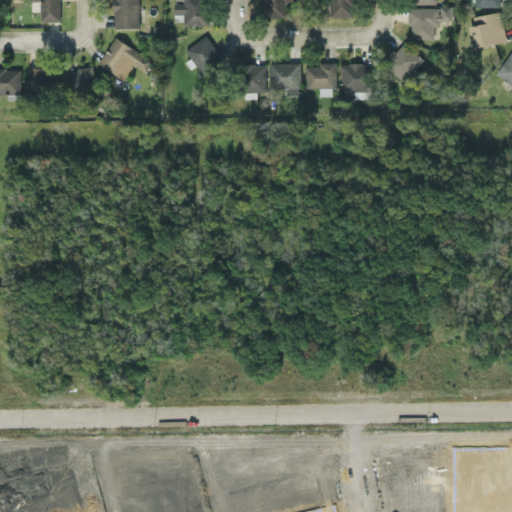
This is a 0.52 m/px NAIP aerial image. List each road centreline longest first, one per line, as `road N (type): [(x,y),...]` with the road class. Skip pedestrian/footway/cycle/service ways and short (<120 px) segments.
road 1 (residential): [(0,417),(511,409)]
road 2 (residential): [(0,39),(80,37),(90,0)]
